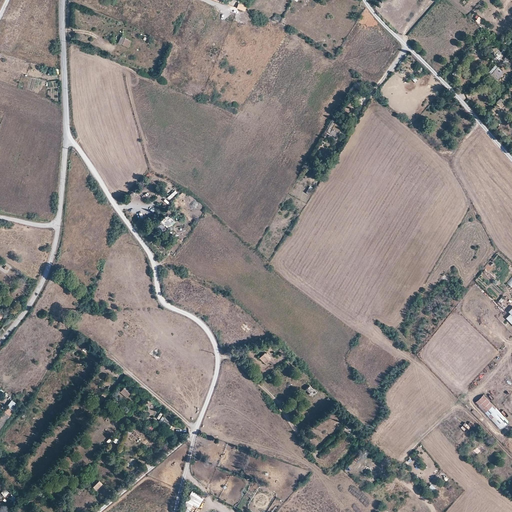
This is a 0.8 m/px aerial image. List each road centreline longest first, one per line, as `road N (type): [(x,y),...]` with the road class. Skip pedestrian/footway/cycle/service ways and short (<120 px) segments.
road 1 (track): [(192,430),(216,370),(216,344),(204,323),(165,303),(147,245),(67,137)]
road 2 (unclassified): [(58,221),(67,137),(62,0)]
road 3 (track): [(364,0),(511,158)]
road 4 (unclassified): [(0,344),(45,277),(58,221)]
road 5 (track): [(98,511),(192,430)]
